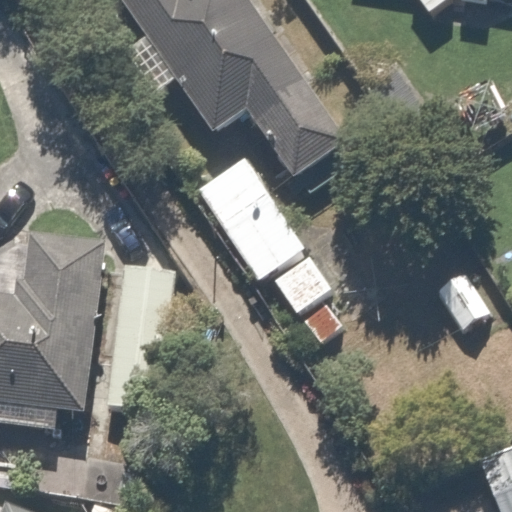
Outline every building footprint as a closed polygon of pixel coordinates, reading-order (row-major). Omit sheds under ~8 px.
[(343,175),(231,0),(212,0),(186,17),(174,0),(156,0),(105,32),(132,75),(116,85),(142,126),(158,116),(188,162),(227,138),(277,217),(343,175)] [(238,184),(192,213),(275,342),(321,313),(238,184)] [(0,315),(0,457),(26,460),(29,435),(94,442),(112,268),(21,259),(15,317),(0,315)] [(160,439),(166,296),(111,294),(105,436),(160,439)] [(511,511),(511,472),(475,484),(483,511),(511,511)]
